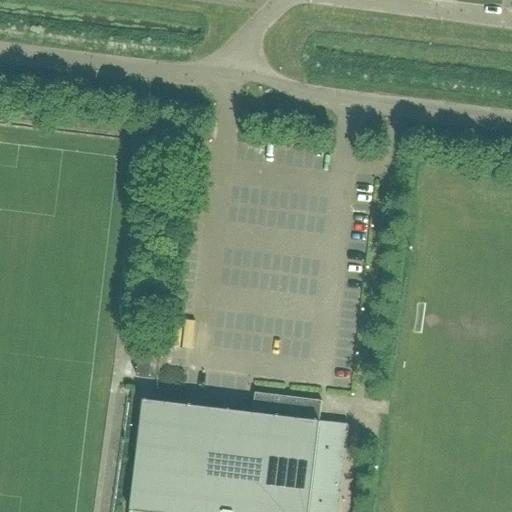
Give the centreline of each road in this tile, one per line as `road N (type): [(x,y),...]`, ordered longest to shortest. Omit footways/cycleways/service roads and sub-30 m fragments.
road 1 (unclassified): [(511,121),(308,95),(231,54)]
road 2 (residential): [(231,54),(214,69),(186,75),(0,52)]
road 3 (residential): [(511,22),(328,0)]
